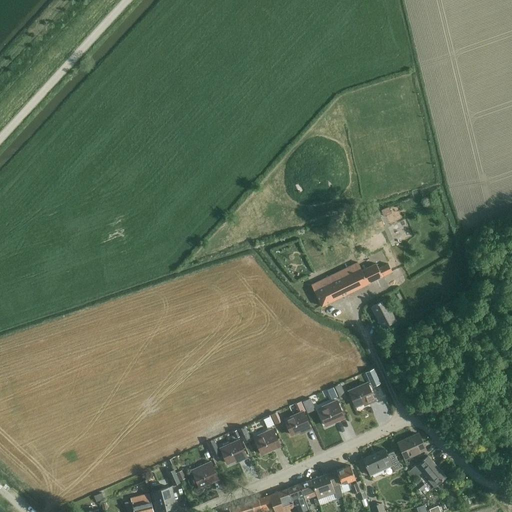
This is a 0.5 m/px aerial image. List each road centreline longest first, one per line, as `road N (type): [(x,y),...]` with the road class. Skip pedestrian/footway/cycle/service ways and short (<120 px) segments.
road 1 (residential): [(196,511),(402,422),(425,428),(474,476),(511,490)]
road 2 (unclassified): [(0,141),(129,0)]
